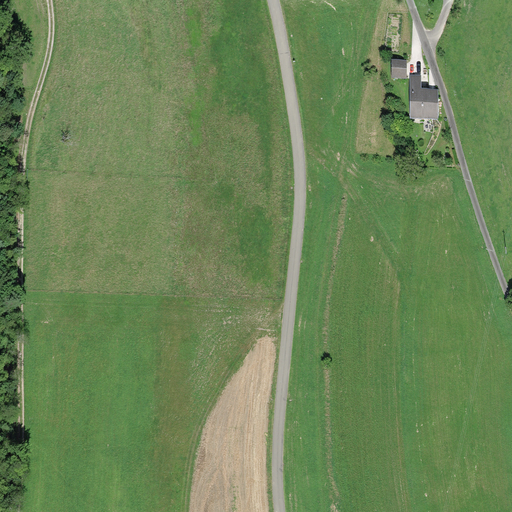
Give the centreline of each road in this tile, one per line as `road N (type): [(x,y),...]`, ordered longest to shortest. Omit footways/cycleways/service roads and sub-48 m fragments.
road 1 (track): [(46,0),(47,53),(28,113),(18,210),(14,511)]
road 2 (unclassified): [(276,511),(298,173),(270,0)]
road 3 (track): [(349,189),(326,339),(332,511)]
road 4 (track): [(418,206),(398,353),(410,511)]
road 5 (track): [(424,42),(511,304)]
road 6 (track): [(289,306),(226,368),(196,416),(181,511)]
road 7 (track): [(296,145),(349,189),(405,278)]
